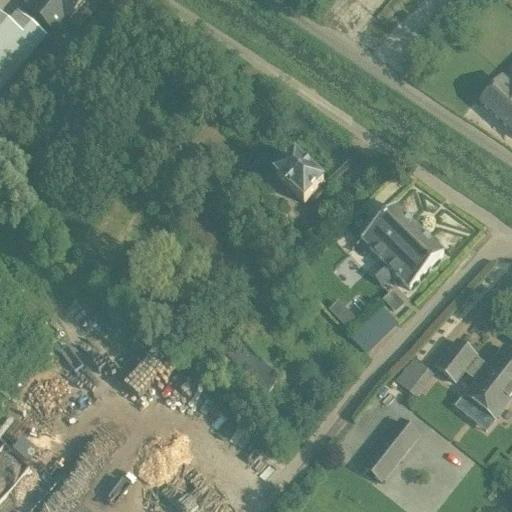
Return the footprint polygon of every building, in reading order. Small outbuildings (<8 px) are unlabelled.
[(64,22),(67,24),(87,0),(37,0),(28,12),(53,34),(64,22)] [(0,92),(46,37),(16,13),(7,24),(0,17),(0,92)] [(511,68),(479,105),(511,133),(511,68)] [(317,193),(323,188),(324,186),(296,160),(277,179),(305,205),(317,193)] [(253,312),(279,287),(195,200),(169,226),(253,312)] [(412,290),(445,257),(396,209),(358,247),(366,256),(371,251),(412,290)] [(336,272),(351,285),(367,266),(351,253),(336,272)] [(302,275),(296,281),(302,287),(306,283),(305,278),(302,275)] [(390,291),(381,300),(390,310),(399,302),(390,291)] [(339,303),(330,311),(346,327),(354,319),(339,303)] [(351,339),(370,356),(400,323),(382,306),(351,339)] [(294,374),(243,322),(218,346),(269,398),(294,374)] [(469,398),(499,421),(511,403),(511,352),(507,349),(489,371),(477,362),(479,358),(460,344),(440,370),(459,385),(468,373),(481,383),(469,398)] [(395,385),(416,401),(434,378),(413,361),(395,385)] [(404,423),(367,471),(386,485),(423,438),(404,423)] [(21,440),(15,450),(32,461),(38,451),(21,440)] [(0,500),(0,511),(38,511),(64,480),(34,457),(0,500)]
